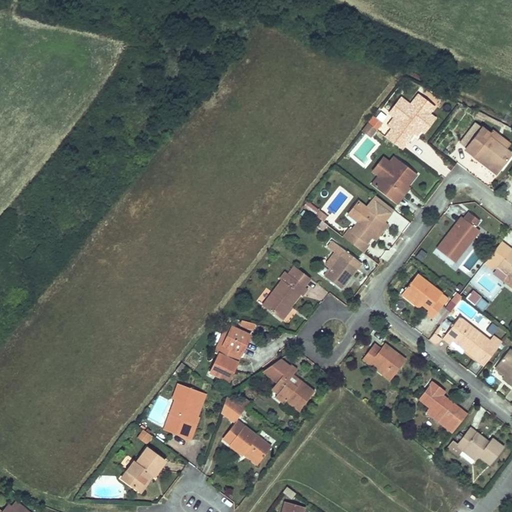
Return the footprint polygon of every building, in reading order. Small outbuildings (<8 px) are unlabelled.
[(390,129),(384,137),(401,150),(413,134),(416,136),(420,130),(424,132),(435,117),(429,113),(435,106),(418,93),(409,104),(405,101),(393,116),(386,126),(390,129)] [(393,116),(405,101),(400,97),(388,112),(393,116)] [(379,111),(369,125),(375,129),(386,116),(379,111)] [(460,142),(465,147),(481,127),(475,122),(460,142)] [(366,123),(361,130),(369,137),(375,129),(369,125),(366,123)] [(495,174),(511,153),(505,149),(488,136),(490,134),(481,127),(465,147),(474,154),(472,156),(478,161),(482,156),(486,159),(482,164),(495,174)] [(490,134),(488,136),(505,149),(509,144),(492,131),(490,134)] [(392,164),(396,158),(392,156),(388,161),(392,164)] [(408,186),(417,174),(396,158),(392,164),(388,161),(382,157),(372,171),(378,176),(379,176),(373,184),(394,200),(406,185),(408,186)] [(406,185),(394,200),(398,203),(410,188),(408,186),(406,185)] [(369,210),(367,209),(357,202),(350,211),(360,219),(357,222),(351,231),(349,229),(343,237),(362,253),(368,245),(367,243),(383,222),(381,220),(374,214),(369,210)] [(374,214),(381,220),(386,214),(374,204),(369,210),(374,214)] [(317,216),(322,221),(326,215),(321,211),(317,216)] [(360,219),(350,211),(347,215),(357,222),(360,219)] [(463,219),(438,251),(453,262),(478,230),(475,228),(480,221),(468,212),(463,219)] [(387,225),(383,222),(371,237),(375,241),(387,225)] [(511,248),(500,240),(489,254),(495,259),(492,263),(494,264),(497,266),(511,248)] [(341,289),(356,269),(360,263),(332,241),(327,247),(335,252),(339,256),(330,269),(324,276),(341,289)] [(511,249),(511,248),(497,266),(499,268),(511,277),(511,249)] [(330,269),(339,256),(335,252),(325,265),(330,269)] [(489,254),(483,262),(491,268),(494,264),(492,263),(495,259),(489,254)] [(307,289),(305,288),(311,279),(291,264),(285,272),(280,279),(282,280),(262,306),(280,320),(300,294),(302,296),(307,289)] [(511,277),(499,268),(495,273),(511,286),(511,277)] [(416,274),(403,291),(420,304),(427,310),(425,313),(432,318),(441,306),(435,301),(441,293),(416,274)] [(420,304),(403,291),(400,294),(418,308),(420,304)] [(465,300),(482,313),(489,304),(472,291),(465,300)] [(455,293),(445,308),(451,312),(461,297),(455,293)] [(458,317),(456,319),(465,326),(467,324),(458,317)] [(456,319),(441,338),(449,344),(454,339),(466,348),(464,350),(475,358),(488,341),(467,324),(465,326),(456,319)] [(255,324),(241,320),(239,326),(254,330),(255,324)] [(214,352),(219,354),(224,356),(228,347),(223,344),(231,326),(227,325),(214,352)] [(224,356),(219,354),(210,372),(228,380),(250,335),(231,326),(223,344),(228,347),(224,356)] [(440,340),(432,334),(427,339),(434,344),(435,344),(437,343),(438,343),(440,340)] [(492,337),(488,341),(497,347),(500,343),(492,337)] [(466,348),(454,339),(449,344),(461,354),(464,350),(466,348)] [(488,341),(475,358),(483,364),(497,347),(488,341)] [(362,358),(368,363),(370,361),(382,369),(380,372),(388,378),(403,358),(384,343),(377,351),(371,347),(362,358)] [(511,385),(511,351),(508,349),(495,366),(511,379),(511,384),(511,385)] [(262,371),(267,374),(275,368),(283,374),(290,365),(280,358),(262,371)] [(370,361),(368,363),(380,372),(382,369),(370,361)] [(267,374),(277,382),(283,386),(278,393),(276,396),(284,402),(287,400),(300,410),(314,390),(301,380),(296,386),(289,380),(293,374),(298,368),(291,364),(290,365),(283,374),(275,368),(267,374)] [(293,374),(289,380),(296,386),(301,380),(293,374)] [(418,398),(428,407),(448,422),(459,408),(442,394),(437,391),(440,387),(431,380),(418,398)] [(277,382),(272,388),(278,393),(283,386),(277,382)] [(180,420),(175,434),(190,439),(198,417),(196,416),(193,415),(202,392),(177,383),(171,399),(174,400),(168,415),(180,420)] [(202,392),(193,415),(196,416),(205,394),(202,392)] [(236,422),(223,439),(232,446),(243,455),(244,454),(247,450),(260,461),(271,447),(237,421),(245,409),(226,396),(221,411),(236,422)] [(448,422),(428,407),(425,411),(444,426),(448,422)] [(467,414),(459,408),(448,422),(444,426),(451,433),(467,414)] [(168,415),(163,429),(175,434),(180,420),(168,415)] [(477,455),(489,464),(503,446),(491,437),(487,443),(484,440),(485,438),(469,426),(457,443),(453,440),(447,448),(457,456),(459,454),(471,463),(476,457),(477,455)] [(152,437),(142,429),(137,437),(147,444),(152,437)] [(121,478),(137,490),(150,473),(153,476),(154,476),(165,461),(147,448),(136,462),(134,460),(121,478)] [(247,450),(244,454),(257,464),(260,461),(247,450)] [(150,473),(137,490),(140,492),(153,476),(150,473)] [(11,506),(18,511),(30,511),(15,500),(11,506)] [(301,511),(303,507),(284,501),(281,511),(301,511)] [(18,511),(11,506),(7,503),(0,511),(18,511)]
